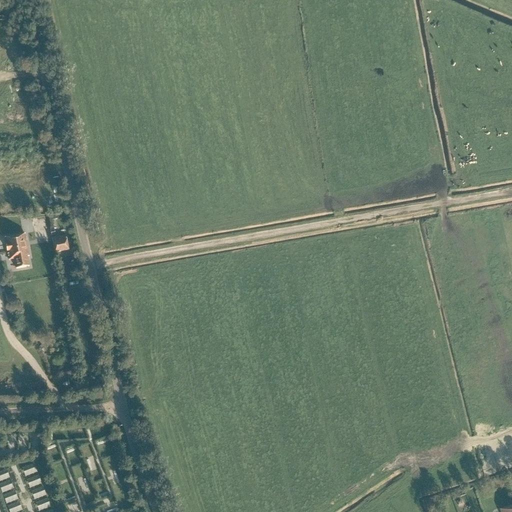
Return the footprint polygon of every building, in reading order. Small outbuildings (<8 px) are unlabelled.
[(44,213),(30,216),(34,237),(46,235),(44,225),(46,224),(44,213)] [(58,215),(49,216),(51,228),(50,228),(50,231),(55,230),(53,220),(58,219),(58,215)] [(4,240),(9,262),(14,261),(16,271),(29,268),(27,258),(29,258),(24,235),(4,240)] [(66,237),(52,240),(55,254),(69,251),(66,237)] [(10,293),(14,292),(13,285),(3,287),(5,294),(10,293)]
